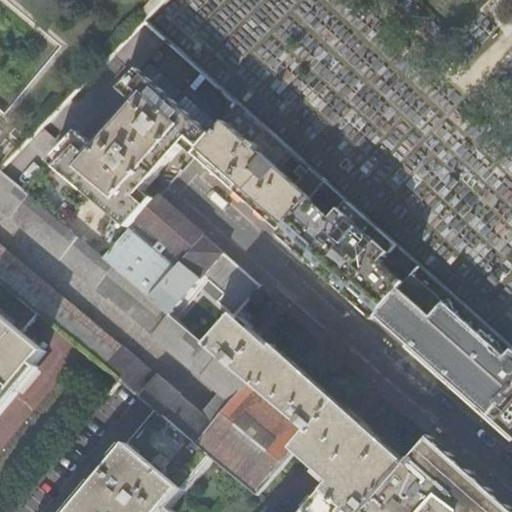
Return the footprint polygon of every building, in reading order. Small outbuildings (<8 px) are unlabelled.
[(0,0),(0,172),(1,173),(145,22),(166,0),(0,0)] [(145,190),(185,146),(196,155),(213,138),(140,69),(122,91),(135,104),(97,149),(80,134),(52,164),(129,228),(156,200),(145,190)] [(213,138),(196,155),(197,156),(225,181),(269,220),(281,231),(326,184),(241,108),(213,138)] [(0,278),(39,311),(120,378),(156,408),(210,453),(257,492),(294,449),(308,432),(207,346),(185,328),(170,315),(149,298),(101,257),(1,173),(0,172),(0,210),(107,302),(110,300),(218,392),(201,411),(0,243),(0,278)] [(310,264),(313,260),(358,212),(326,184),(281,231),(278,235),(294,250),(310,264)] [(149,298),(205,236),(182,216),(171,206),(166,202),(160,197),(159,196),(156,200),(129,228),(101,257),(149,298)] [(358,212),(313,260),(349,292),(377,316),(421,268),(358,212)] [(224,253),(205,236),(149,298),(170,315),(224,253)] [(240,267),(185,328),(207,346),(235,315),(261,286),(240,267)] [(452,296),(421,268),(377,316),(394,331),(409,344),(452,296)] [(511,349),(452,296),(409,344),(406,348),(441,378),(487,420),(508,398),(511,392),(511,349)] [(25,325),(0,304),(0,418),(44,364),(33,355),(45,341),(25,325)] [(0,511),(11,511),(120,378),(39,311),(25,325),(45,341),(33,355),(44,364),(0,418),(0,511)] [(404,465),(235,315),(207,346),(308,432),(294,449),(330,481),(303,511),(364,511),(405,466),(404,465)] [(511,401),(508,398),(487,420),(506,437),(511,441),(511,401)] [(161,511),(210,453),(156,408),(70,511),(161,511)] [(431,437),(405,466),(364,511),(511,511),(511,508),(462,464),(431,437)]
